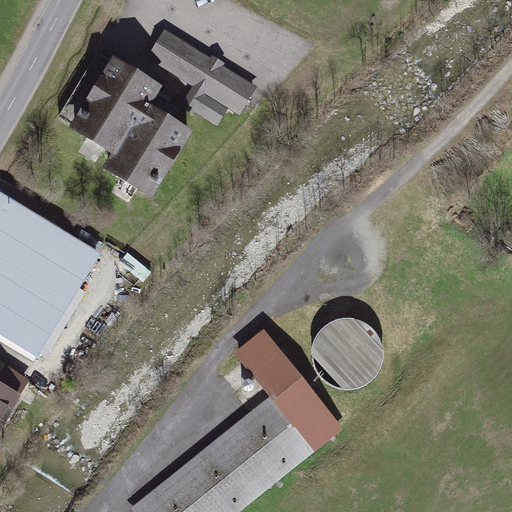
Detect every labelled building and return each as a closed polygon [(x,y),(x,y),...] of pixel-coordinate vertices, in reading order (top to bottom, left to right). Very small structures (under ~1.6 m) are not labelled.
[(246,80),(167,33),(147,66),(226,113),(246,80)] [(208,126),(122,77),(83,144),(169,193),(208,126)] [(116,253),(5,194),(0,204),(0,332),(58,363),(116,253)] [(382,358),(380,347),(374,337),(365,330),(354,326),(342,325),(331,329),(322,336),(315,345),(312,357),(313,368),(317,379),(325,388),(335,394),(347,396),(358,394),(368,388),(376,380),(381,370),(382,358)] [(243,511),(346,433),(269,335),(242,356),(276,399),(129,511),(243,511)] [(0,454),(28,401),(0,386),(0,454)]
